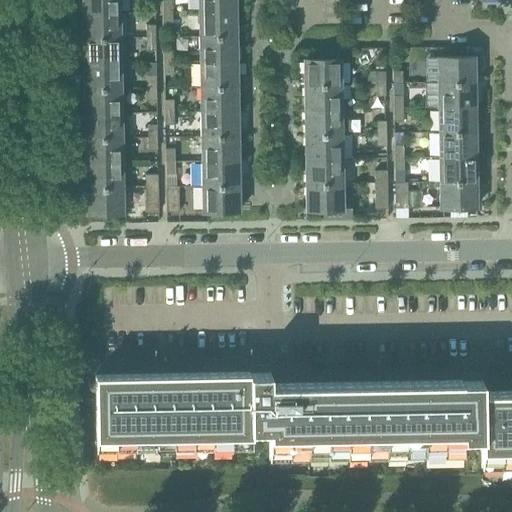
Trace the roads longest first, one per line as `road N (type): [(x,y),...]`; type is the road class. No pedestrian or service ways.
road 1 (residential): [(25,262),(511,252)]
road 2 (unclassified): [(25,262),(17,0)]
road 3 (residential): [(29,511),(25,262)]
road 4 (residential): [(511,230),(507,37)]
